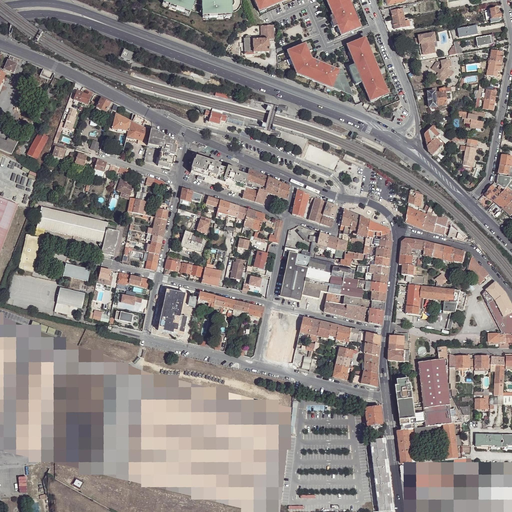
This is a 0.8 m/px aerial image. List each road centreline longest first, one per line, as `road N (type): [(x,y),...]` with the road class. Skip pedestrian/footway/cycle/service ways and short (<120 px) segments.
road 1 (secondary): [(94,19),(396,138)]
road 2 (residential): [(191,135),(0,44)]
road 3 (residential): [(468,203),(489,180),(511,55)]
road 4 (residential): [(398,229),(467,248),(511,298)]
road 5 (residential): [(254,364),(384,394)]
road 6 (residential): [(370,0),(414,113)]
road 7 (residential): [(385,330),(268,302)]
